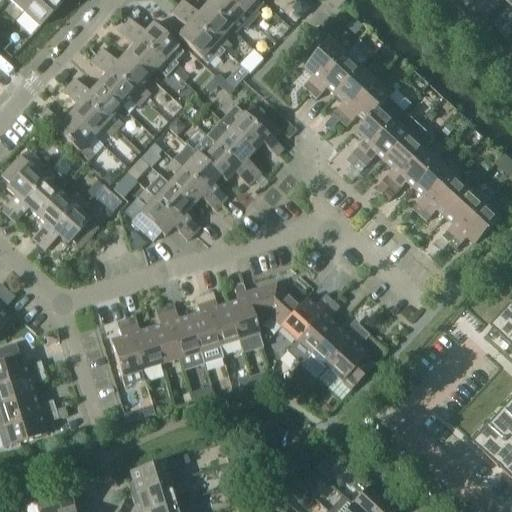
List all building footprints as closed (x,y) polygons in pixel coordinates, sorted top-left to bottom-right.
[(9,0),(23,13),(35,0),(9,0)] [(35,0),(23,13),(40,28),(63,4),(58,0),(35,0)] [(252,23),(227,0),(211,0),(205,7),(230,30),(238,21),(246,29),(252,23)] [(258,0),(257,0),(227,0),(252,23),(258,17),(250,9),(258,0)] [(230,30),(205,7),(197,16),(183,3),(177,9),(224,53),(231,46),(222,38),(230,30)] [(224,53),(177,9),(171,15),(185,29),(177,38),(207,66),(216,57),(219,59),(224,53)] [(479,28),(488,19),(479,12),(471,21),(479,28)] [(488,19),(479,28),(486,35),(494,25),(488,19)] [(183,54),(177,48),(152,25),(144,34),(130,21),(124,27),(172,72),(178,66),(175,62),(183,54)] [(172,72),(124,27),(118,34),(132,47),(124,55),(149,78),(156,70),(166,79),(172,72)] [(3,36),(0,38),(0,47),(4,51),(11,44),(3,36)] [(310,94),(346,55),(331,41),(306,68),(314,76),(304,88),(310,94)] [(149,78),(124,55),(116,64),(102,51),(96,58),(144,102),(150,96),(141,87),(149,78)] [(336,97),(362,69),(346,55),(310,94),(318,101),(328,90),(336,97)] [(96,86),(121,109),(129,100),(139,109),(144,102),(96,58),(91,64),(104,77),(96,86)] [(341,122),(377,83),(362,69),(336,97),(344,104),(334,115),(341,122)] [(121,109),(96,86),(89,94),(75,81),(68,87),(117,132),(123,125),(114,116),(121,109)] [(377,83),(341,122),(348,129),(359,117),(365,123),(381,107),(382,108),(390,99),(392,97),(377,83)] [(117,132),(68,87),(63,94),(77,106),(69,116),(94,139),(101,130),(111,139),(117,132)] [(360,161),(405,112),(390,99),(382,108),(381,107),(365,123),(355,135),(364,143),(353,155),(360,161)] [(283,151),(281,149),(273,142),(281,134),(252,107),(244,115),(235,107),(229,113),(221,123),(254,154),(262,145),(276,158),(283,151)] [(94,139),(69,116),(61,124),(47,111),(41,118),(89,162),(96,155),(86,147),(94,139)] [(385,163),(420,126),(405,112),(360,161),(367,169),(378,157),(385,163)] [(254,154),(221,123),(213,131),(207,138),(255,182),(261,175),(247,162),(254,154)] [(420,126),(385,163),(393,171),(383,182),(390,189),(426,149),(434,140),(420,126)] [(193,152),(197,155),(221,178),(227,183),(234,175),(249,189),(255,182),(207,138),(193,152)] [(173,162),(221,207),(228,199),(214,186),(221,178),(197,155),(193,152),(188,147),(173,162)] [(416,191),(441,163),(426,149),(390,189),(397,196),(408,184),(416,191)] [(8,218),(53,170),(47,165),(39,173),(21,157),(2,178),(11,186),(7,190),(16,198),(2,213),(8,218)] [(221,207),(173,162),(168,168),(159,177),(169,185),(168,186),(193,208),(201,200),(215,213),(221,207)] [(420,217),(456,177),(441,163),(416,191),(424,198),(413,210),(420,217)] [(68,184),(60,177),(53,170),(8,218),(15,224),(28,210),(37,218),(60,193),(68,184)] [(159,177),(152,185),(145,192),(194,236),(200,229),(186,216),(193,208),(168,186),(169,185),(159,177)] [(446,219),(471,191),(456,177),(420,217),(427,223),(438,211),(446,219)] [(450,244),(486,204),(471,191),(446,219),(453,226),(443,237),(450,244)] [(60,193),(37,218),(45,225),(31,240),(38,246),(83,198),(77,192),(69,201),(60,193)] [(132,224),(153,243),(161,234),(165,238),(173,229),(187,243),(194,236),(145,192),(140,198),(148,206),(132,224)] [(79,250),(98,229),(81,213),(90,204),(83,198),(38,246),(45,253),(58,238),(67,246),(71,242),(79,250)] [(486,204),(450,244),(457,250),(467,239),(475,247),(501,219),(486,204)] [(255,321),(249,305),(246,295),(243,285),(234,288),(238,303),(229,306),(240,342),(243,353),(263,347),(255,321)] [(301,307),(299,306),(277,285),(246,295),(249,305),(255,321),(270,316),(281,327),(301,307)] [(8,293),(0,301),(0,330),(10,320),(2,312),(14,298),(8,293)] [(204,297),(220,348),(240,342),(229,306),(218,310),(213,294),(204,297)] [(301,307),(281,327),(296,341),(332,302),(326,295),(315,307),(306,298),(299,306),(301,307)] [(189,318),(200,354),(220,348),(204,297),(195,300),(200,315),(189,318)] [(332,302),(296,341),(311,355),(336,327),(329,319),(339,308),(332,302)] [(200,354),(189,318),(179,321),(174,306),(166,309),(181,360),(179,361),(182,371),(203,365),(200,355),(200,354)] [(511,345),(511,403),(475,444),(511,478),(511,307),(493,328),(511,345)] [(162,367),(179,361),(181,360),(166,309),(156,312),(161,327),(151,330),(162,367)] [(162,367),(151,330),(140,334),(135,318),(127,321),(143,373),(162,367)] [(144,382),(141,373),(143,373),(127,321),(117,324),(122,340),(112,343),(126,387),(144,382)] [(336,327),(311,355),(326,369),(362,329),(355,323),(344,334),(336,327)] [(375,363),(367,356),(358,347),(369,336),(362,329),(326,369),(341,384),(343,382),(351,389),(375,363)] [(0,385),(43,372),(40,363),(25,368),(21,357),(0,363),(0,385)] [(43,372),(0,385),(0,406),(34,397),(30,385),(46,381),(43,372)] [(5,427),(55,411),(52,402),(37,407),(34,397),(0,406),(0,428),(5,427)] [(11,446),(46,435),(43,425),(58,420),(55,411),(5,427),(11,446)] [(324,461),(333,471),(339,464),(330,455),(324,461)] [(164,462),(129,472),(133,485),(128,487),(131,496),(170,483),(166,471),(188,464),(186,456),(175,460),(165,463),(164,462)] [(314,484),(307,477),(299,485),(307,492),(314,484)] [(366,489),(357,480),(352,487),(361,495),(352,504),(360,511),(390,511),(366,489)] [(170,483),(131,496),(134,504),(138,503),(141,511),(150,511),(194,498),(202,495),(199,487),(174,495),(170,483)] [(291,494),(299,501),(307,492),(299,485),(291,494)] [(71,505),(68,492),(34,503),(37,511),(80,511),(90,509),(87,500),(71,505)] [(194,498),(150,511),(179,511),(197,506),(194,498)] [(329,511),(328,511),(360,511),(352,504),(350,506),(341,498),(329,511)]
